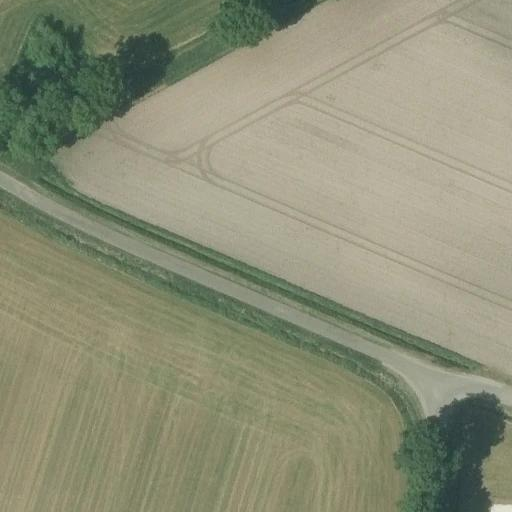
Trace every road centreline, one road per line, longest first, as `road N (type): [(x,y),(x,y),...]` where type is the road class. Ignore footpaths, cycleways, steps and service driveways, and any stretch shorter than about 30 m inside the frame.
road 1 (unclassified): [(439,387),(386,355),(80,224),(0,180)]
road 2 (unclassified): [(431,511),(439,387)]
